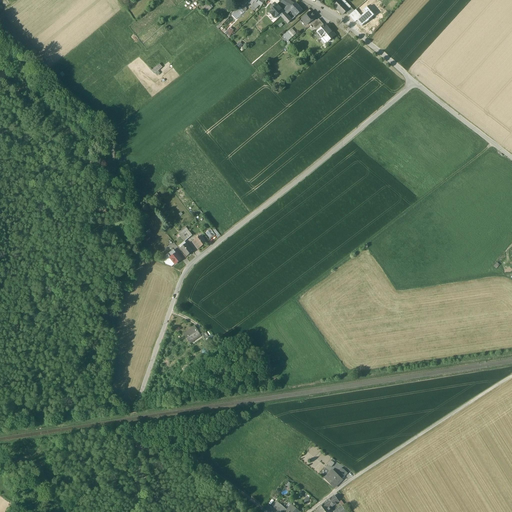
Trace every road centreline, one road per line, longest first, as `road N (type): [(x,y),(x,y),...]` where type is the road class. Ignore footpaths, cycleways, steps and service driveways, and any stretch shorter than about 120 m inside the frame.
road 1 (tertiary): [(411,81),(190,265),(135,406),(137,447)]
road 2 (track): [(137,400),(234,342),(490,142)]
road 3 (unclassified): [(354,478),(511,376)]
road 4 (track): [(135,406),(114,397),(112,385),(119,307),(138,255)]
road 5 (track): [(110,131),(0,28)]
road 6 (unclassified): [(266,511),(191,457),(137,447)]
road 7 (tertiary): [(411,81),(306,0)]
road 8 (tertiary): [(511,158),(411,81)]
